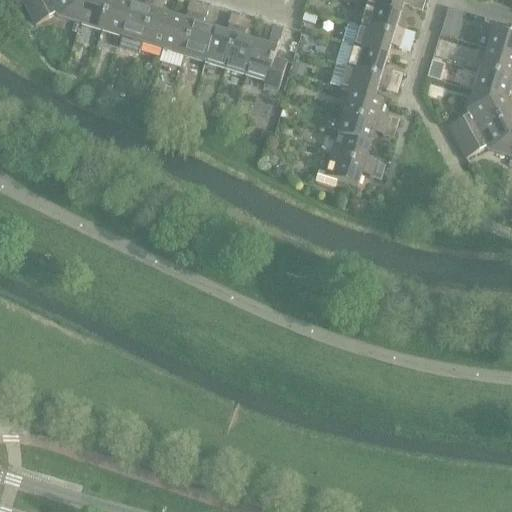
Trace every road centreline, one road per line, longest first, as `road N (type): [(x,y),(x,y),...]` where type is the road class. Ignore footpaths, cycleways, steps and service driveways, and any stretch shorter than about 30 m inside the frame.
road 1 (unclassified): [(511,379),(375,356),(309,334),(0,188)]
road 2 (secondary): [(116,511),(0,477)]
